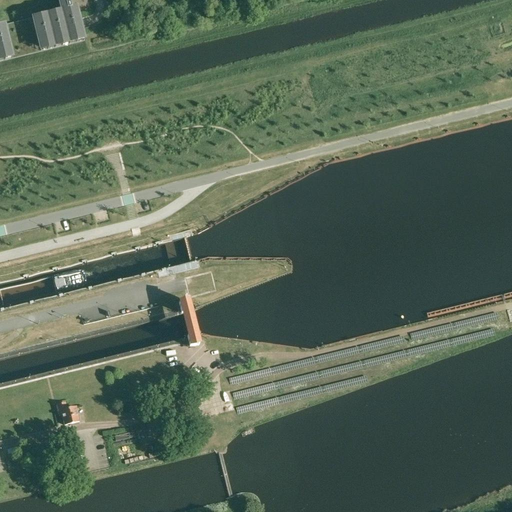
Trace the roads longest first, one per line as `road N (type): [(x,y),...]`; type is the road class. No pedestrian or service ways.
road 1 (unclassified): [(0,231),(511,103)]
road 2 (unknown): [(0,441),(180,411),(221,366),(244,358),(401,335)]
